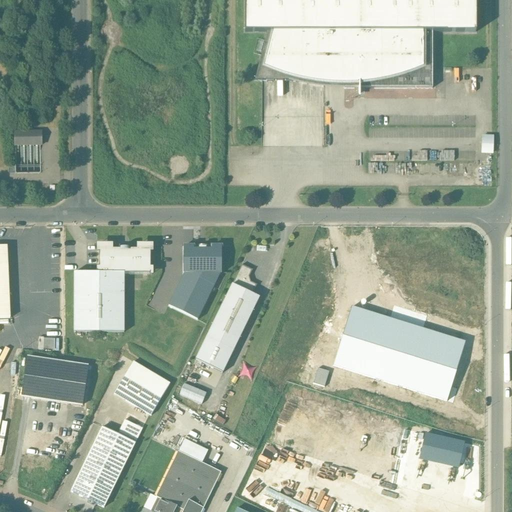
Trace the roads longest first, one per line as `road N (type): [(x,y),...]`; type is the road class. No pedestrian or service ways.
road 1 (unclassified): [(501,216),(75,215)]
road 2 (unclassified): [(501,216),(496,511)]
road 3 (unclassified): [(504,0),(501,216)]
road 4 (unclassified): [(78,0),(75,215)]
